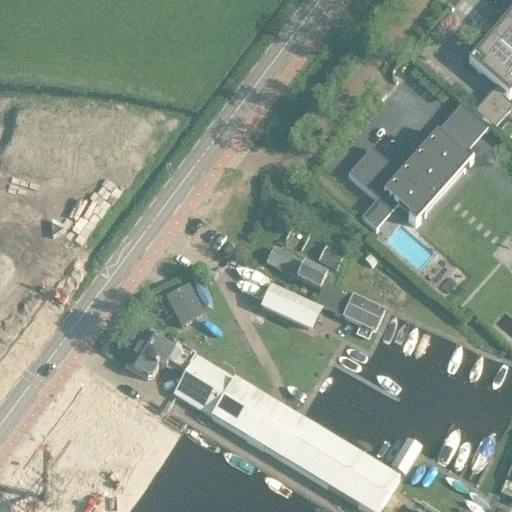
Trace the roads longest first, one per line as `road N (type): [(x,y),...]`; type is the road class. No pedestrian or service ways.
road 1 (tertiary): [(0,423),(218,137)]
road 2 (residential): [(218,137),(247,157),(284,162),(420,0)]
road 3 (tertiary): [(218,137),(319,0)]
